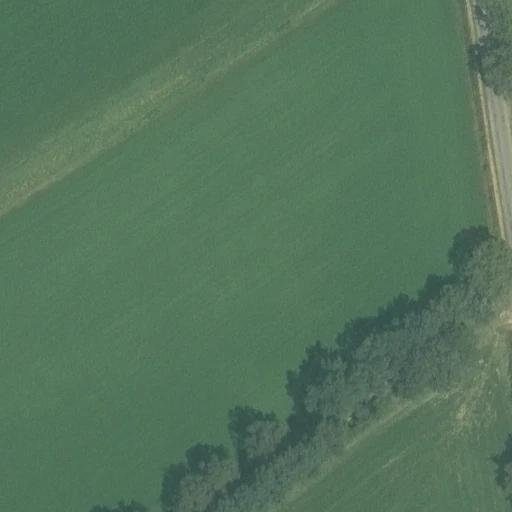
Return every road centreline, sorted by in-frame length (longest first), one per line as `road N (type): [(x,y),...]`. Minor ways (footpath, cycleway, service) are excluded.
road 1 (unclassified): [(211,511),(451,330),(511,299)]
road 2 (unclassified): [(511,205),(481,0)]
